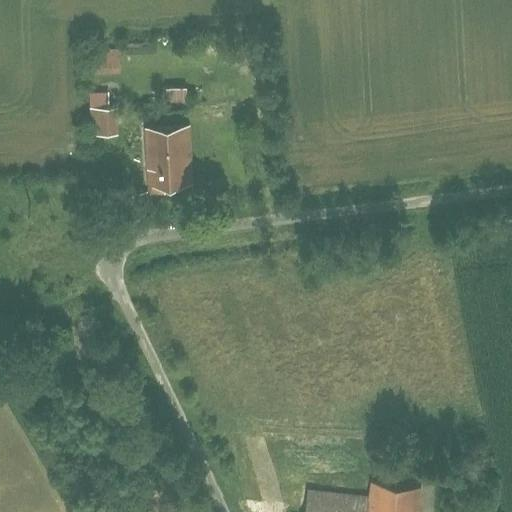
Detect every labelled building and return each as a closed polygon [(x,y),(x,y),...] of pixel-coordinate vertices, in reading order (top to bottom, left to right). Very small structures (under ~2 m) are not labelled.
[(153,37),(124,38),(125,50),(153,49),(153,37)] [(116,45),(85,45),(85,70),(116,69),(116,45)] [(161,84),(162,99),(182,97),(181,83),(161,84)] [(114,102),(101,102),(101,90),(87,90),(87,130),(114,130),(114,102)] [(187,124),(143,127),(146,192),(162,191),(162,182),(190,180),(187,124)] [(305,489),(303,511),(417,511),(420,487),(368,481),(367,495),(305,489)]
